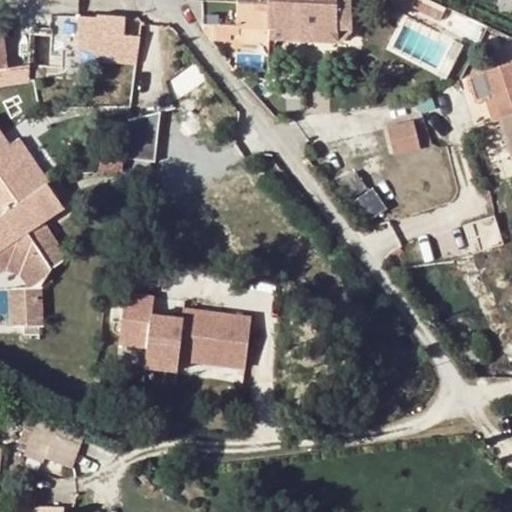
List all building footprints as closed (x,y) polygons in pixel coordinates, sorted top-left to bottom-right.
[(201,0),(194,0),(184,0),(202,25),(201,0)] [(238,27),(267,28),(266,5),(212,1),(201,0),(202,25),(204,25),(203,29),(213,30),(213,41),(229,41),(229,34),(237,34),(238,27)] [(266,0),(266,5),(267,28),(285,29),(313,30),(336,30),(335,0),(266,0)] [(349,0),(335,0),(336,30),(352,30),(349,0)] [(370,0),(403,15),(406,8),(439,24),(443,14),(412,0),(370,0)] [(97,15),(78,14),(76,31),(103,33),(124,35),(124,16),(98,12),(97,15)] [(267,28),(238,27),(237,34),(237,41),(266,42),(267,33),(267,28)] [(267,33),(267,40),(285,41),(285,29),(267,28),(267,33)] [(313,30),(285,29),(285,43),(312,43),(312,42),(313,30)] [(351,32),(352,30),(336,30),(313,30),(312,42),(339,44),(344,42),(345,41),(347,39),(348,38),(349,37),(350,35),(350,34),(351,32)] [(124,35),(103,33),(103,51),(139,54),(141,36),(124,35)] [(511,158),(511,157),(511,63),(484,72),(511,158)] [(163,157),(164,114),(129,113),(129,157),(163,157)] [(397,152),(426,147),(421,117),(392,122),(397,152)] [(0,235),(19,222),(25,230),(40,219),(35,211),(26,198),(39,190),(35,183),(13,152),(0,134),(0,235)] [(13,152),(35,183),(45,176),(24,145),(13,152)] [(0,272),(21,258),(28,268),(19,274),(31,290),(37,290),(68,256),(52,232),(57,229),(50,219),(64,209),(48,184),(39,190),(26,198),(35,211),(40,219),(25,230),(19,222),(0,235),(0,272)] [(40,322),(39,290),(37,290),(31,290),(16,291),(17,323),(40,322)] [(154,297),(125,293),(119,344),(147,347),(152,315),(154,297)] [(245,368),(251,316),(183,308),(182,318),(178,360),(245,368)] [(178,360),(182,318),(152,315),(147,347),(145,367),(177,371),(178,360)] [(511,412),(503,414),(507,434),(511,433),(511,412)] [(29,450),(75,467),(88,434),(42,417),(29,450)]
